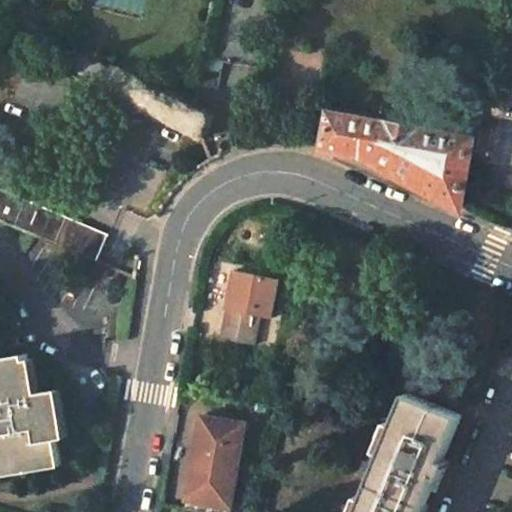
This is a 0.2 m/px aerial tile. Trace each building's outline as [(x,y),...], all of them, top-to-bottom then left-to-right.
[(218,110),(69,44),(59,64),(211,141),(218,110)] [(474,140),(333,113),(330,130),(304,125),(301,140),(327,145),(327,147),(364,153),(462,206),(472,150),(474,140)] [(97,263),(109,238),(0,191),(0,220),(11,225),(11,227),(97,263)] [(235,269),(222,337),(256,344),(262,315),(274,317),(281,278),(235,269)] [(0,478),(62,469),(58,442),(63,441),(56,394),(36,397),(29,357),(0,361),(0,478)] [(421,511),(431,490),(437,492),(449,461),(444,459),(461,415),(408,393),(372,482),(359,511),(421,511)] [(234,501),(248,422),(203,415),(189,494),(234,501)] [(207,511),(231,511),(234,501),(189,494),(187,508),(207,511)]
